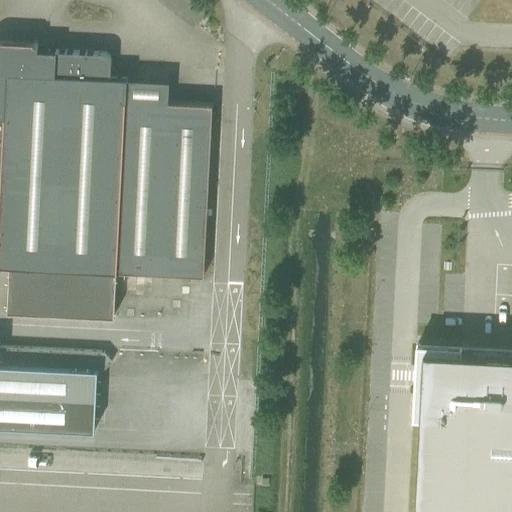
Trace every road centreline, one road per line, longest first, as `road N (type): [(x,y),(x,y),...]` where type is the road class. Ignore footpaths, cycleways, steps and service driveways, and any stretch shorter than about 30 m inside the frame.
road 1 (track): [(278,511),(294,201),(304,149),(304,34)]
road 2 (tertiary): [(511,123),(451,118),(364,83),(261,0)]
road 3 (unknown): [(224,336),(0,325)]
road 4 (unknown): [(0,432),(221,438)]
road 5 (unknown): [(234,62),(50,0)]
